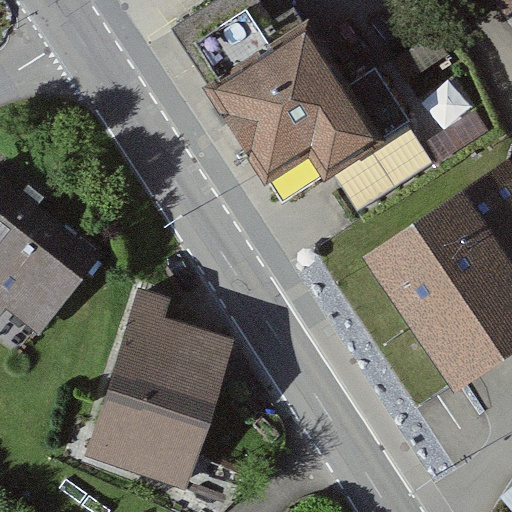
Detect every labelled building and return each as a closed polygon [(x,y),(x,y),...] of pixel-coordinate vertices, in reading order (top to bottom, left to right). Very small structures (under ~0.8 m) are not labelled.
[(307,29),(285,43),(257,0),(222,0),(175,30),(235,122),(221,131),(237,155),(250,146),(285,200),(409,120),(377,71),(347,90),(307,29)] [(511,0),(501,0),(510,12),(511,10),(511,0)] [(511,172),(509,168),(374,259),(458,383),(511,346),(511,172)] [(0,296),(39,328),(95,257),(0,181),(0,296)] [(169,302),(143,294),(121,361),(104,356),(98,374),(116,380),(102,426),(111,429),(103,455),(178,478),(222,340),(162,322),(169,302)]
